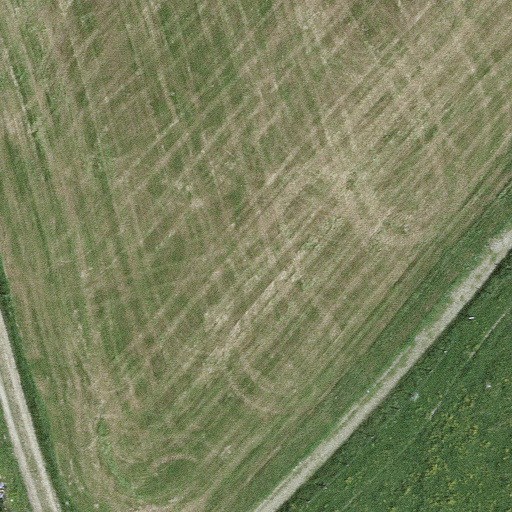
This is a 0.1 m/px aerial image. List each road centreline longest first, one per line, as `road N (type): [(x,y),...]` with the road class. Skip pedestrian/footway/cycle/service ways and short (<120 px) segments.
road 1 (track): [(511,229),(263,511)]
road 2 (track): [(0,345),(54,511)]
